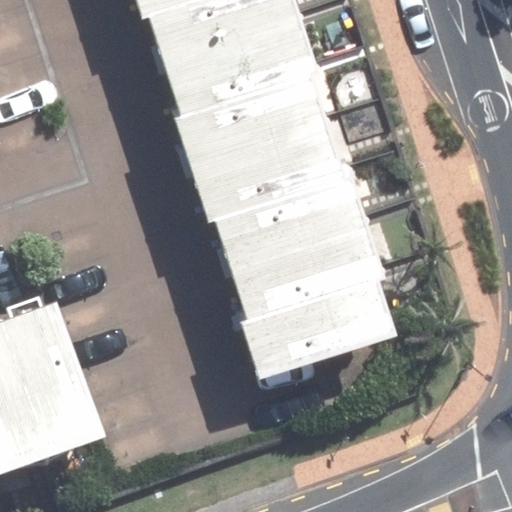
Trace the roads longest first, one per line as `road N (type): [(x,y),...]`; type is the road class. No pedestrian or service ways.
road 1 (primary): [(511,213),(496,127),(455,0)]
road 2 (tertiary): [(330,511),(511,445)]
